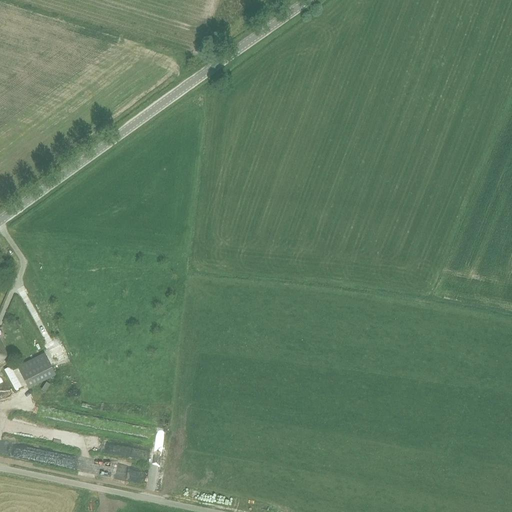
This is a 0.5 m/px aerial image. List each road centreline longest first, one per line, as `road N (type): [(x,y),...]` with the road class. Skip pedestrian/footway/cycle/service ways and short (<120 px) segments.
road 1 (tertiary): [(0,219),(308,0)]
road 2 (unclassified): [(0,466),(217,511)]
